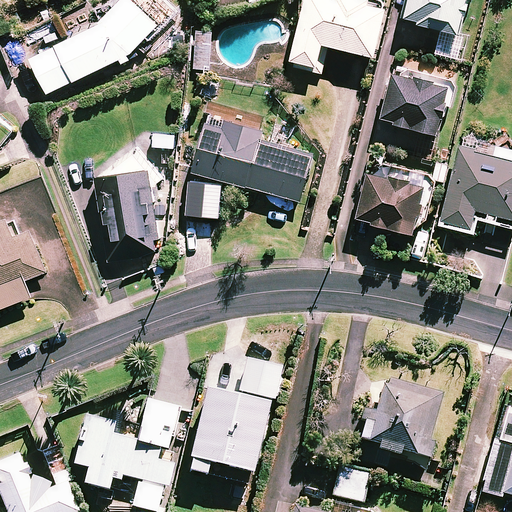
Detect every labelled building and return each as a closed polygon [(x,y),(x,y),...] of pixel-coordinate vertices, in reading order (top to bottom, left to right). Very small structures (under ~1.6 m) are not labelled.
[(127,56),(159,23),(135,0),(123,0),(98,25),(27,57),(45,95),(119,62),(121,67),(130,63),(127,56)] [(344,4),(328,0),(312,0),(296,68),(322,74),(327,52),(378,64),(390,15),(372,11),(372,7),(345,0),(344,4)] [(467,0),(407,0),(402,19),(458,34),(467,0)] [(211,32),(194,31),(193,69),(210,70),(211,32)] [(455,87),(394,71),(381,119),(437,134),(445,104),(450,106),(455,87)] [(261,138),(263,129),(208,114),(192,171),(247,186),(300,201),(313,153),(261,138)] [(511,160),(458,147),(440,224),(472,232),(476,218),(511,226),(511,160)] [(109,263),(141,259),(158,251),(157,240),(160,239),(151,169),(98,175),(109,263)] [(425,185),(368,172),(356,219),(413,232),(425,185)] [(3,239),(0,230),(0,308),(31,297),(25,280),(47,272),(30,229),(3,239)] [(348,398),(351,379),(336,377),(334,397),(348,398)] [(386,385),(382,384),(375,411),(363,408),(360,419),(364,420),(372,422),(366,440),(378,444),(376,449),(399,455),(400,450),(428,458),(432,443),(427,441),(441,393),(388,379),(386,385)] [(268,404),(206,390),(186,471),(206,475),(209,463),(251,473),(268,404)] [(176,408),(145,401),(136,441),(117,437),(120,425),(84,417),(73,465),(88,469),(84,484),(108,490),(133,496),(131,507),(150,511),(156,511),(162,486),(167,487),(172,465),(155,461),(158,448),(166,450),(176,408)] [(366,440),(372,422),(364,420),(354,459),(372,464),(376,449),(378,444),(366,440)] [(71,480),(56,445),(40,451),(38,447),(19,455),(0,462),(0,493),(7,511),(77,511),(66,482),(71,480)] [(511,458),(502,493),(511,495),(511,458)] [(370,473),(338,466),(331,495),(364,503),(370,473)]
